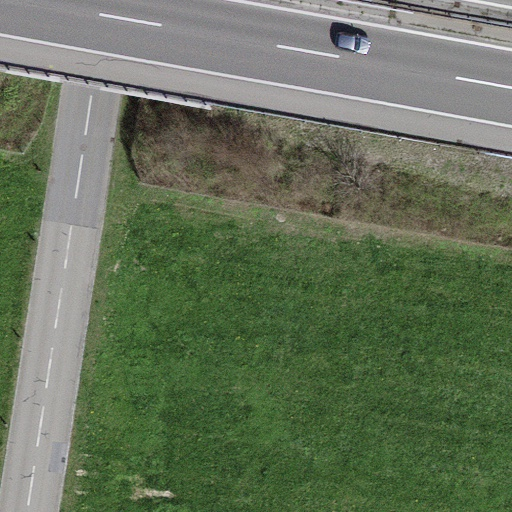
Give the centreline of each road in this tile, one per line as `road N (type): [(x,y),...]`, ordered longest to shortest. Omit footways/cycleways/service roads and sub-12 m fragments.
road 1 (unclassified): [(27,511),(104,0)]
road 2 (motorway): [(5,0),(511,91)]
